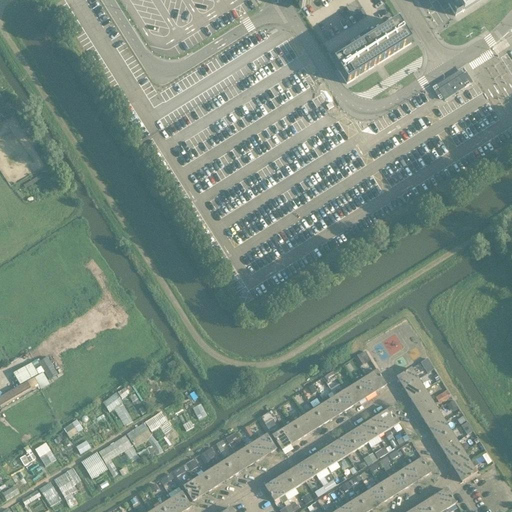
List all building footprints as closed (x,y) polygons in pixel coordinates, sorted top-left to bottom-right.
[(293,0),(301,12),(313,4),(312,2),(315,0),(293,0)] [(444,0),(455,17),(461,13),(463,16),(487,0),(444,0)] [(330,55),(328,56),(337,69),(339,72),(338,72),(346,85),(411,44),(407,39),(404,33),(398,24),(397,23),(397,24),(389,29),(379,35),(373,38),(373,39),(371,36),(351,48),(348,43),(330,55)] [(444,101),(470,85),(463,75),(438,91),(444,101)] [(26,177),(44,166),(33,147),(24,152),(27,157),(18,163),(26,177)] [(365,352),(354,359),(355,361),(359,368),(370,361),(367,356),(365,352)] [(427,360),(423,362),(429,373),(433,370),(427,360)] [(20,386),(38,376),(31,364),(13,374),(20,386)] [(349,364),(345,367),(349,373),(353,370),(349,364)] [(418,380),(411,369),(397,378),(403,389),(418,380)] [(386,386),(383,382),(377,372),(365,378),(375,393),(386,386)] [(41,390),(50,385),(43,373),(34,378),(41,390)] [(334,374),(324,381),(327,386),(337,380),(334,374)] [(34,378),(27,382),(32,391),(37,389),(39,391),(41,390),(34,378)] [(375,393),(365,378),(355,385),(364,400),(375,393)] [(418,380),(403,389),(410,399),(424,390),(418,380)] [(27,382),(0,397),(0,409),(1,410),(32,391),(27,382)] [(364,400),(355,385),(345,391),(354,406),(364,400)] [(317,394),(316,392),(313,387),(309,390),(313,396),(317,394)] [(431,401),(424,390),(410,399),(416,410),(431,401)] [(354,406),(345,391),(334,398),(344,413),(354,406)] [(439,405),(449,399),(445,392),(435,398),(439,405)] [(104,402),(120,429),(134,421),(117,394),(104,402)] [(344,413),(334,398),(324,405),(333,419),(344,413)] [(437,411),(431,401),(416,410),(423,420),(437,411)] [(333,419),(324,405),(314,411),(323,426),(333,419)] [(399,425),(390,410),(379,416),(388,431),(399,425)] [(323,426),(314,411),(303,417),(313,432),(323,426)] [(444,422),(437,411),(423,420),(429,431),(444,422)] [(271,413),(261,419),(265,425),(275,419),(272,414),(271,413)] [(388,431),(379,416),(369,423),(378,438),(384,434),(388,442),(389,442),(394,450),(398,447),(388,431)] [(313,432),(303,417),(301,419),(293,424),(302,439),(313,432)] [(462,418),(457,421),(460,426),(465,422),(462,418)] [(63,427),(70,438),(84,429),(77,419),(63,427)] [(451,432),(444,422),(429,431),(436,441),(451,432)] [(378,438),(369,423),(358,430),(367,444),(378,438)] [(125,452),(133,466),(142,461),(130,441),(149,430),(145,424),(98,451),(105,463),(125,452)] [(302,439),(293,424),(283,430),(292,445),(302,439)] [(244,430),(244,431),(249,439),(253,437),(247,428),(244,430)] [(292,445),(283,430),(272,437),(281,452),(292,445)] [(367,444),(358,430),(348,436),(357,451),(367,444)] [(451,432),(436,441),(442,452),(457,442),(451,432)] [(175,433),(166,438),(171,446),(175,444),(174,442),(178,439),(175,433)] [(236,435),(229,440),(231,444),(234,442),(239,439),(236,435)] [(276,450),(267,436),(256,442),(265,457),(276,450)] [(357,451),(348,436),(337,443),(346,457),(357,451)] [(88,441),(77,446),(81,454),(92,449),(88,441)] [(223,442),(215,446),(220,453),(224,451),(222,447),(225,446),(223,442)] [(265,457),(256,442),(246,449),(255,464),(265,457)] [(463,453),(457,442),(442,452),(449,462),(463,453)] [(346,457),(337,443),(327,449),(336,464),(346,457)] [(34,449),(40,459),(46,456),(40,446),(34,449)] [(143,462),(155,454),(152,448),(139,456),(143,462)] [(377,460),(388,453),(384,448),(374,454),(377,460)] [(255,464),(246,449),(235,455),(244,470),(255,464)] [(336,464),(327,449),(317,455),(326,470),(329,468),(336,464)] [(211,451),(206,454),(209,459),(214,456),(211,451)] [(25,455),(29,463),(35,459),(31,452),(25,455)] [(400,457),(397,453),(397,452),(390,457),(393,461),(400,457)] [(205,453),(199,456),(203,462),(209,459),(206,454),(205,453)] [(372,453),(362,459),(367,467),(376,461),(372,453)] [(470,463),(463,453),(449,462),(455,472),(470,463)] [(78,491),(75,485),(107,468),(99,454),(54,478),(65,498),(78,491)] [(485,454),(481,456),(487,466),(491,463),(485,454)] [(244,470),(235,455),(225,462),(234,477),(244,470)] [(326,470),(317,455),(307,462),(316,476),(326,470)] [(379,463),(385,473),(390,469),(387,464),(389,462),(387,459),(379,463)] [(430,474),(421,459),(410,466),(420,481),(430,474)] [(477,474),(473,469),(479,465),(475,460),(470,463),(455,472),(462,483),(477,474)] [(197,468),(193,462),(193,461),(184,466),(187,471),(188,470),(190,473),(197,468)] [(234,477),(225,462),(214,468),(224,483),(234,477)] [(316,476),(307,462),(296,468),(306,483),(316,476)] [(377,465),(369,470),(372,473),(379,469),(377,465)] [(184,466),(173,473),(176,478),(187,471),(184,466)] [(420,481),(410,466),(400,473),(409,487),(420,481)] [(224,483),(214,468),(204,475),(213,490),(224,483)] [(306,483),(296,468),(286,475),(295,489),(306,483)] [(128,474),(125,469),(119,472),(122,477),(128,474)] [(409,487),(400,473),(390,479),(399,494),(409,487)] [(164,485),(173,480),(174,480),(170,475),(161,480),(164,485)] [(213,490),(204,475),(193,481),(202,496),(213,490)] [(295,489),(286,475),(276,481),(285,496),(295,489)] [(355,478),(348,483),(351,487),(358,483),(355,478)] [(399,494),(390,479),(379,486),(388,500),(399,494)] [(202,496),(193,481),(183,488),(192,503),(202,496)] [(285,496),(276,481),(265,488),(274,503),(279,499),(282,505),(288,501),(284,496),(285,496)] [(323,487),(326,492),(336,487),(332,481),(323,487)] [(155,484),(149,488),(152,493),(158,490),(155,484)] [(7,500),(20,493),(16,486),(3,493),(7,500)] [(388,500),(379,486),(369,492),(378,507),(388,500)] [(456,505),(449,495),(446,490),(436,497),(445,511),(456,505)] [(369,511),(378,507),(369,492),(358,498),(366,511),(369,511)] [(184,511),(191,508),(182,493),(171,500),(178,511),(184,511)] [(436,497),(425,503),(430,511),(444,511),(445,511),(436,497)] [(366,511),(358,498),(348,505),(352,511),(366,511)] [(69,509),(77,505),(74,499),(70,501),(66,503),(69,509)] [(178,511),(171,500),(161,507),(163,511),(178,511)] [(15,511),(27,511),(23,502),(13,507),(15,511)] [(430,511),(425,503),(415,510),(415,511),(430,511)]
